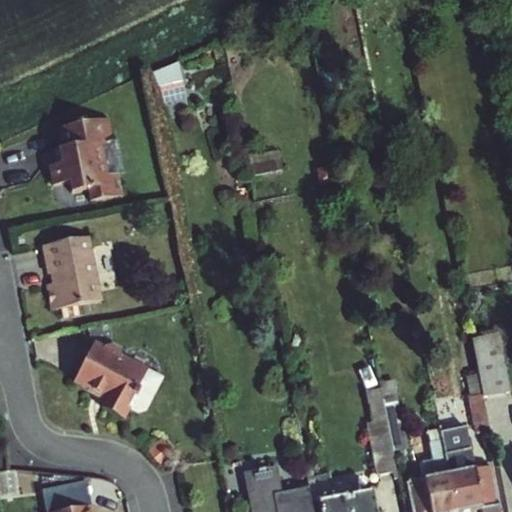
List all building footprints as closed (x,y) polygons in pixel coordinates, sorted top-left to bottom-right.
[(185,62),(163,67),(172,100),(193,94),(185,62)] [(63,150),(65,164),(55,166),(59,186),(76,183),(78,193),(91,190),(93,202),(126,195),(122,173),(112,175),(106,144),(117,142),(112,119),(63,129),(67,149),(63,150)] [(283,157),(247,164),(249,174),(285,168),(283,157)] [(332,166),(317,169),(320,183),(335,181),(332,166)] [(439,184),(397,187),(399,227),(441,225),(439,184)] [(105,301),(93,237),(47,246),(52,273),(57,272),(59,283),(52,285),(57,310),(64,308),(66,318),(87,314),(85,304),(105,301)] [(499,333),(474,338),(482,377),(483,384),(485,396),(511,391),(499,333)] [(113,396),(109,402),(131,415),(156,373),(131,358),(129,349),(121,343),(112,347),(104,342),(83,378),(113,396)] [(479,432),(493,430),(485,396),(483,384),(471,386),(479,432)] [(387,418),(393,450),(408,447),(399,396),(383,399),(387,418)] [(374,421),(374,422),(376,433),(372,434),(381,480),(399,477),(393,450),(387,418),(374,421)] [(429,432),(432,443),(444,441),(441,429),(429,432)] [(446,453),(471,448),(469,436),(444,441),(446,453)] [(458,511),(446,453),(444,441),(432,443),(435,460),(421,463),(425,480),(408,483),(413,511),(458,511)] [(446,453),(458,511),(470,511),(483,510),(483,511),(501,511),(492,466),(476,469),(471,448),(446,453)] [(314,511),(309,487),(281,493),(277,469),(248,474),(255,511),(314,511)] [(309,487),(314,511),(377,511),(373,490),(336,497),(333,483),(309,487)]
